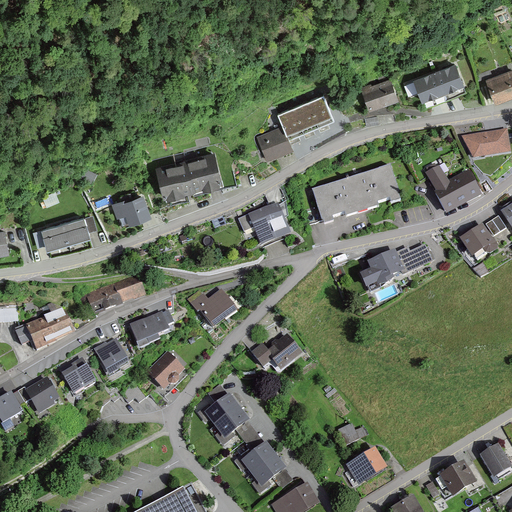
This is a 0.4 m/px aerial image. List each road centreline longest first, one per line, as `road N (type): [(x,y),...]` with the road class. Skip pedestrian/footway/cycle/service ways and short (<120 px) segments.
road 1 (residential): [(511,107),(358,137),(234,203),(93,256),(0,274)]
road 2 (residential): [(301,258),(156,297),(0,379)]
road 3 (residential): [(301,258),(297,275),(193,386),(175,419),(181,451),(233,511)]
road 4 (residential): [(511,180),(452,220),(301,258)]
road 5 (track): [(195,283),(151,268),(86,278),(0,274)]
road 6 (residential): [(352,511),(511,415)]
road 7 (track): [(116,419),(84,431),(0,489)]
